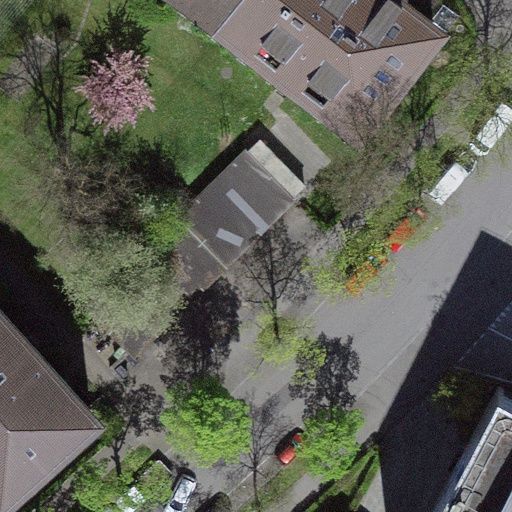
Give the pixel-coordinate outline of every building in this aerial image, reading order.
[(198,0),(219,16),(231,0),(198,0)] [(231,0),(219,16),(358,124),(433,27),(404,4),(407,0),(231,0)] [(178,217),(224,264),(258,231),(292,198),(246,151),(178,217)] [(202,286),(224,264),(178,217),(133,261),(179,308),(202,286)] [(156,331),(179,308),(133,261),(87,307),(132,354),(156,331)] [(37,357),(0,315),(0,493),(0,494),(89,414),(37,357)] [(511,511),(511,392),(498,385),(431,511),(511,511)]
